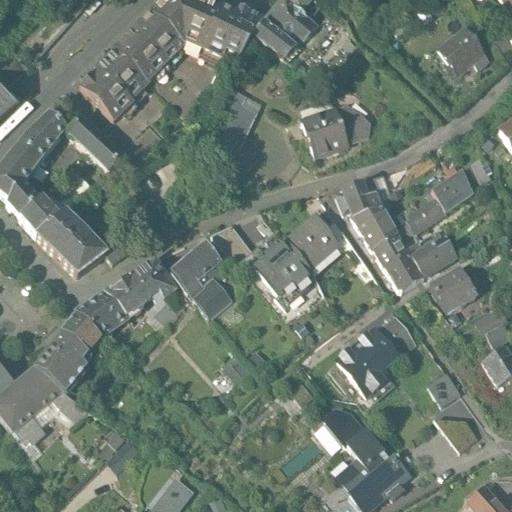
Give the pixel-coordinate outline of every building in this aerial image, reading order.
[(113,52),(96,69),(97,71),(79,88),(113,123),(132,105),(130,103),(149,85),(147,84),(184,49),(234,71),(250,41),(261,22),(261,21),(236,10),(233,17),(193,0),(164,0),(112,51),(113,52)] [(265,23),(294,45),(299,49),(319,30),(309,23),(319,8),(309,0),(278,0),(281,2),(265,23)] [(294,45),(265,23),(261,22),(250,41),(282,65),(295,52),(290,49),(294,45)] [(487,64),(462,35),(437,56),(457,81),(472,69),(476,74),(487,64)] [(0,69),(0,88),(6,94),(31,70),(16,54),(0,69)] [(0,116),(14,104),(0,93),(0,116)] [(73,109),(62,99),(48,113),(59,123),(73,109)] [(244,105),(233,100),(224,139),(220,143),(238,158),(255,120),(240,113),(244,105)] [(334,115),(300,128),(314,163),(347,149),(346,147),(366,139),(368,128),(345,111),(334,115)] [(23,137),(0,165),(0,194),(8,200),(6,204),(19,219),(39,201),(23,183),(46,154),(66,130),(59,123),(48,113),(23,137)] [(120,155),(82,118),(66,133),(108,173),(120,155)] [(511,126),(499,135),(511,155),(511,126)] [(238,158),(220,143),(205,161),(218,182),(238,158)] [(479,162),(469,168),(480,186),(489,180),(479,162)] [(461,175),(430,196),(435,202),(444,216),(472,196),(461,175)] [(373,182),(379,195),(387,192),(382,178),(373,182)] [(361,187),(367,200),(374,197),(379,195),(373,182),(361,187)] [(361,187),(340,195),(341,198),(334,201),(342,219),(349,216),(353,226),(373,216),(367,200),(361,187)] [(367,200),(373,216),(379,214),(381,213),(374,197),(367,200)] [(39,201),(19,219),(35,238),(59,219),(58,218),(42,199),(39,201)] [(435,202),(406,222),(408,226),(406,227),(413,238),(444,216),(435,202)] [(59,219),(35,238),(56,258),(86,234),(85,234),(64,213),(58,218),(59,219)] [(373,216),(353,226),(372,256),(395,240),(396,240),(395,240),(393,235),(379,214),(373,216)] [(314,222),(284,249),(308,276),(337,251),(322,235),(324,233),(314,222)] [(86,234),(92,241),(101,232),(94,225),(90,230),(85,234),(86,234)] [(406,227),(393,235),(395,240),(396,240),(401,249),(415,240),(413,238),(406,227)] [(252,256),(230,231),(209,241),(235,271),(252,256)] [(86,234),(56,258),(76,279),(104,257),(107,255),(92,241),(86,234)] [(395,240),(372,256),(384,274),(407,259),(401,249),(396,240),(395,240)] [(415,240),(401,249),(407,259),(410,262),(424,253),(415,240)] [(122,243),(107,255),(104,257),(111,266),(130,252),(122,243)] [(447,249),(436,256),(431,248),(424,253),(436,273),(455,260),(447,249)] [(204,249),(189,262),(204,281),(219,268),(204,249)] [(308,276),(284,249),(275,258),(272,255),(264,262),(266,264),(253,276),(277,302),(290,291),(294,295),(311,279),(310,278),(308,276)] [(424,253),(410,262),(422,281),(436,273),(424,253)] [(407,259),(384,274),(399,297),(422,281),(410,262),(407,259)] [(189,262),(169,279),(183,296),(182,297),(192,309),(204,298),(202,296),(195,288),(204,281),(189,262)] [(153,264),(104,297),(125,320),(143,308),(142,306),(157,296),(162,303),(163,305),(173,295),(173,292),(153,264)] [(195,288),(202,296),(212,287),(225,275),(219,268),(204,281),(195,288)] [(459,271),(430,290),(446,315),(475,296),(459,271)] [(230,307),(212,287),(202,296),(204,298),(192,309),(207,327),(230,307)] [(104,297),(75,317),(75,319),(61,337),(75,349),(76,349),(83,357),(98,342),(121,325),(126,321),(125,320),(104,297)] [(158,316),(164,310),(161,306),(163,305),(162,303),(154,310),(158,316)] [(175,321),(164,310),(158,316),(154,320),(166,332),(175,323),(174,322),(175,321)] [(388,327),(366,344),(365,343),(334,372),(349,390),(352,388),(365,402),(387,382),(380,374),(415,346),(391,316),(384,322),(388,327)] [(130,327),(126,321),(121,325),(125,331),(130,327)] [(502,327),(484,337),(492,351),(510,341),(502,327)] [(61,337),(33,372),(61,394),(65,398),(85,373),(85,369),(78,364),(83,357),(76,349),(75,349),(61,337)] [(511,364),(503,351),(480,367),(496,390),(511,379),(511,364)] [(95,368),(111,382),(112,382),(112,381),(119,374),(120,374),(105,359),(105,358),(95,368)] [(33,372),(13,389),(0,400),(0,420),(11,435),(19,428),(30,419),(50,403),(61,394),(33,372)] [(0,400),(13,389),(0,373),(0,400)] [(446,378),(426,391),(440,411),(460,398),(446,378)] [(65,398),(61,394),(50,403),(59,412),(70,420),(81,409),(65,398)] [(30,419),(19,428),(31,444),(43,434),(30,419)] [(464,425),(432,426),(458,457),(476,443),(464,425)] [(390,466),(364,437),(345,454),(362,473),(351,483),(342,492),(351,502),(347,505),(353,511),(373,511),(386,500),(391,505),(400,497),(396,492),(407,482),(391,465),(390,466)] [(182,511),(190,502),(174,489),(156,511),(182,511)] [(496,511),(482,496),(467,511),(468,511),(496,511)]
